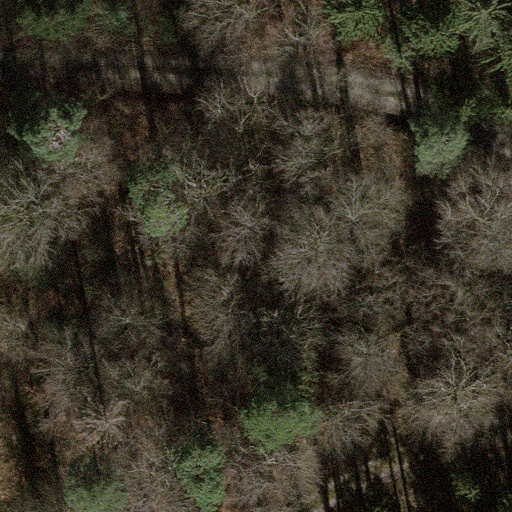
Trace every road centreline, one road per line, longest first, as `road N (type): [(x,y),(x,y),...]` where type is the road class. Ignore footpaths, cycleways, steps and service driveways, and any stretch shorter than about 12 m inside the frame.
road 1 (track): [(511,144),(386,83),(302,69),(0,64)]
road 2 (track): [(511,420),(478,421),(351,470),(295,511)]
